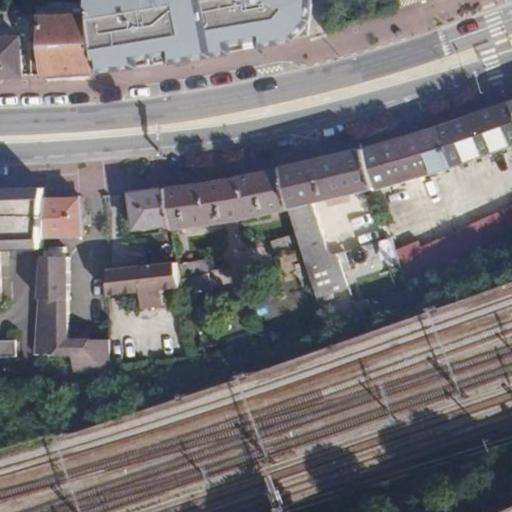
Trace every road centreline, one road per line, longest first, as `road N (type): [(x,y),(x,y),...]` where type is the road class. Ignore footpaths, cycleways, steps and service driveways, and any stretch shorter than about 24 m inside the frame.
road 1 (primary): [(511,21),(391,63),(216,106),(0,125)]
road 2 (primary): [(0,151),(225,133),(491,65)]
